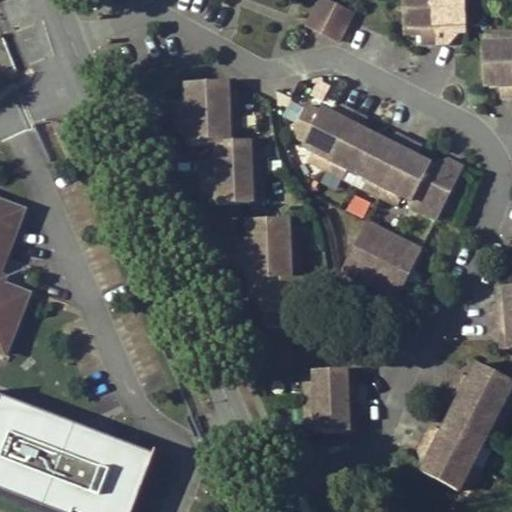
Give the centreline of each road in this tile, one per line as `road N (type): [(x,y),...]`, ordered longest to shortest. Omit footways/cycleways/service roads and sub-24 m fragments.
road 1 (residential): [(266,488),(360,450),(385,428),(420,344),(460,303),(470,280),(500,195),(493,145),(465,121),(334,57),(259,65),(165,15),(134,15),(69,38)]
road 2 (unclassified): [(266,488),(69,38)]
